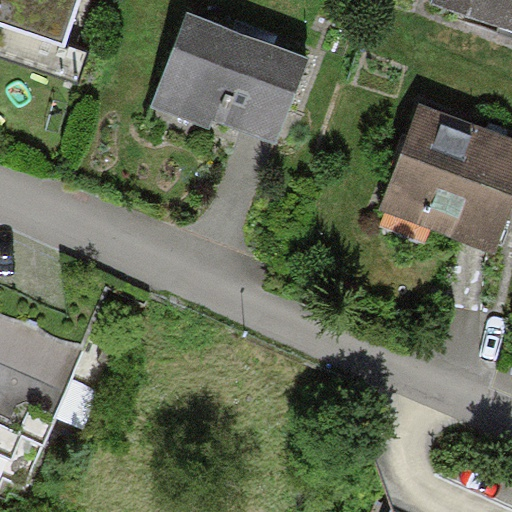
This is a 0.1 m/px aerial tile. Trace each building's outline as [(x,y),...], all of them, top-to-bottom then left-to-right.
[(81,0),(0,0),(0,26),(66,49),(81,0)] [(511,0),(435,0),(433,9),(511,35),(511,0)] [(309,61),(188,14),(151,109),(218,135),(221,125),(276,146),(309,61)] [(511,139),(478,126),(425,106),(384,214),(494,256),(511,208),(511,139)] [(0,474),(26,485),(83,348),(38,328),(0,311),(0,474)] [(398,511),(377,503),(373,511),(398,511)]
